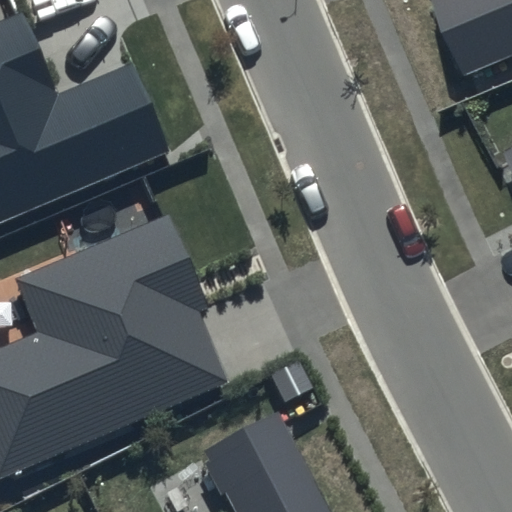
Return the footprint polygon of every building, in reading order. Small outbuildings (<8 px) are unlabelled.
[(511,0),(414,0),(446,71),(511,40),(511,0)] [(0,14),(0,207),(155,142),(119,57),(34,94),(0,14)] [(511,116),(490,127),(511,170),(511,116)] [(30,323),(0,335),(0,471),(224,377),(194,304),(203,300),(162,203),(7,268),(30,323)] [(327,511),(268,395),(179,441),(215,511),(327,511)]
